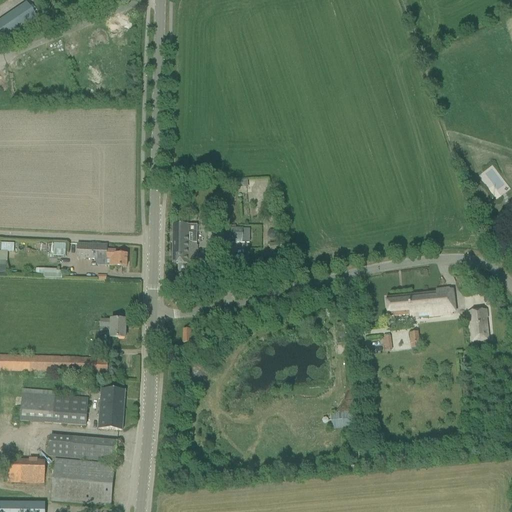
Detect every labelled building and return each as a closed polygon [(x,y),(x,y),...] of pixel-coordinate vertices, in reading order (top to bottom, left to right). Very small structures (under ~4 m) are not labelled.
[(27,4),(0,22),(0,40),(35,17),(27,4)] [(251,193),(251,205),(266,205),(266,181),(239,180),(238,193),(251,193)] [(173,265),(178,265),(178,273),(196,273),(197,244),(194,244),(194,228),(188,228),(188,226),(173,225),(173,265)] [(209,229),(209,243),(249,243),(249,230),(209,229)] [(1,252),(14,253),(14,244),(1,243),(1,252)] [(52,256),(65,257),(65,244),(52,243),(52,256)] [(77,245),(77,255),(76,260),(106,261),(107,259),(110,260),(110,267),(127,268),(127,255),(116,254),(116,252),(107,251),(107,246),(77,245)] [(39,277),(39,279),(56,280),(57,272),(57,270),(39,269),(39,277)] [(387,299),(388,309),(389,317),(410,315),(410,319),(451,315),(449,292),(387,299)] [(487,319),(487,311),(474,312),(475,325),(471,325),(473,340),(489,339),(486,319),(487,319)] [(111,339),(115,339),(125,339),(125,321),(111,321),(100,321),(100,328),(100,331),(111,332),(111,339)] [(191,331),(183,331),(183,344),(190,344),(191,331)] [(404,345),(405,350),(418,348),(418,343),(420,343),(418,333),(409,334),(411,343),(404,345)] [(0,357),(0,371),(107,374),(108,360),(0,357)] [(98,430),(112,431),(122,432),(125,392),(101,390),(98,430)] [(52,424),(84,426),(86,400),(54,398),(22,395),(20,422),(52,424)] [(334,429),(354,428),(353,413),(330,414),(330,420),(334,420),(334,429)] [(49,458),(70,459),(114,463),(116,443),(71,439),(50,438),(49,458)] [(45,462),(6,461),(7,483),(44,484),(45,462)] [(51,502),(101,506),(111,507),(114,466),(104,465),(55,461),(51,502)]
